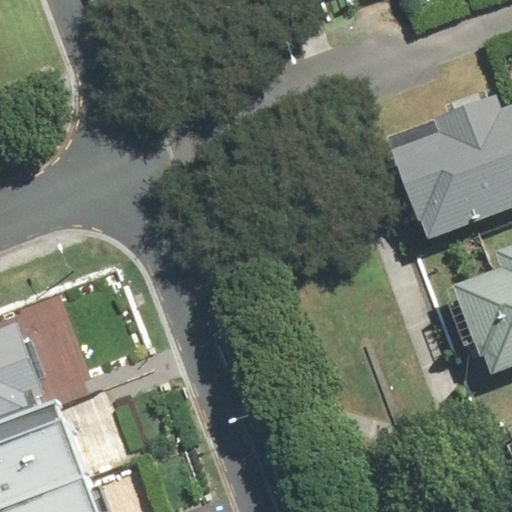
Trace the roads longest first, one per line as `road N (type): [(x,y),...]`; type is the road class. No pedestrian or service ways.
road 1 (residential): [(511,13),(131,153)]
road 2 (residential): [(131,153),(260,511)]
road 3 (residential): [(73,0),(131,153)]
road 4 (residential): [(131,153),(0,208)]
